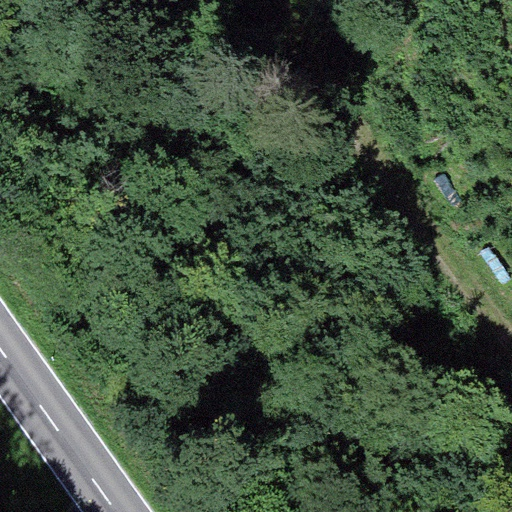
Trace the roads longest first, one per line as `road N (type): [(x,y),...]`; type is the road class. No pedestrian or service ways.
road 1 (track): [(285,0),(331,84),(511,348)]
road 2 (tertiary): [(112,511),(0,342)]
